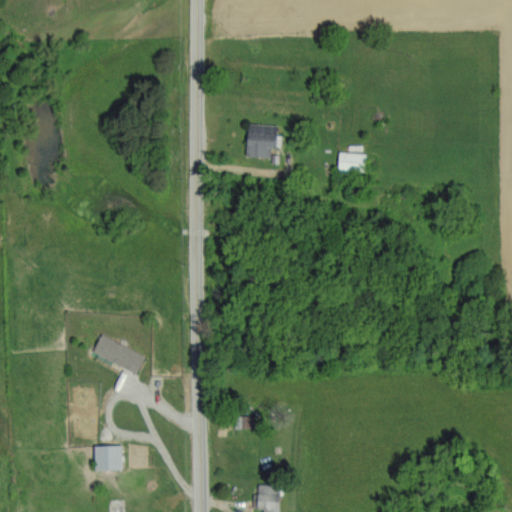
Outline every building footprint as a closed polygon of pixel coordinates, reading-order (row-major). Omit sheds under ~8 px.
[(279,124),(249,123),(248,155),(271,156),(272,145),(278,146),(279,124)] [(340,170),(367,170),(367,152),(340,151),(340,170)] [(139,371),(146,354),(102,335),(94,352),(139,371)] [(123,444),(96,445),(97,470),(124,469),(123,444)] [(281,511),(282,484),(259,483),(259,493),(254,493),(253,507),(264,507),(264,511),(281,511)]
